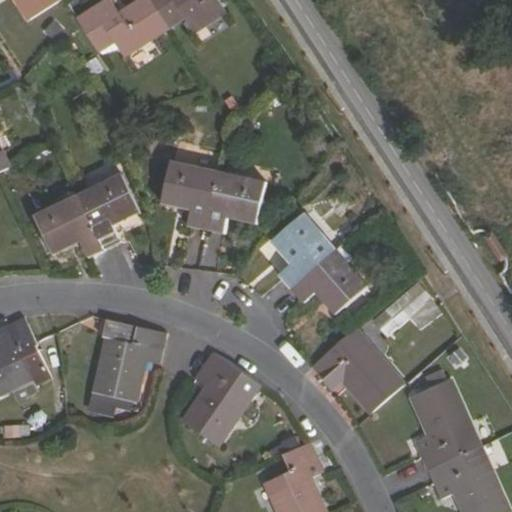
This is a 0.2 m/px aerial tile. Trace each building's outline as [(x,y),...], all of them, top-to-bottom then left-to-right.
[(18,0),(30,18),(57,0),(18,0)] [(152,0),(132,0),(119,9),(113,0),(103,0),(79,16),(101,49),(118,38),(127,52),(169,24),(152,0)] [(196,25),(226,5),(222,0),(152,0),(169,24),(188,11),(196,25)] [(416,0),(432,23),(466,0),(416,0)] [(129,125),(142,121),(139,109),(125,113),(129,125)] [(0,173),(2,172),(11,167),(4,152),(1,154),(0,151),(0,173)] [(166,203),(195,209),(192,225),(211,229),(223,172),(175,161),(166,203)] [(115,222),(142,208),(123,170),(80,192),(106,244),(122,236),(115,222)] [(223,172),(211,229),(228,233),(231,217),(261,223),(270,182),(223,172)] [(55,252),(81,239),(89,253),(106,244),(80,192),(36,213),(55,252)] [(308,213),(275,241),(295,264),(283,275),(295,289),(340,251),(308,213)] [(308,303),(319,293),(340,315),(372,287),(340,251),(295,289),(308,303)] [(418,280),(373,321),(389,338),(434,297),(418,280)] [(100,334),(107,336),(95,392),(115,395),(132,398),(134,399),(142,359),(159,361),(165,331),(104,318),(100,334)] [(10,326),(0,330),(0,347),(0,348),(0,347),(0,391),(30,378),(19,354),(35,348),(34,346),(23,321),(10,326)] [(335,391),(347,381),(374,412),(404,386),(357,331),(316,366),(314,367),(335,391)] [(209,388),(186,421),(220,443),(260,382),(213,351),(195,378),(209,388)] [(453,380),(416,396),(434,435),(419,442),(432,470),(483,447),(453,380)] [(112,410),(113,403),(115,395),(95,392),(92,407),(112,410)] [(113,403),(131,406),(132,398),(115,395),(113,403)] [(290,472),(267,483),(280,511),(324,511),(310,479),(324,471),(318,457),(312,443),(283,457),(290,472)] [(444,498),(460,491),(469,511),(511,511),(511,510),(483,447),(432,470),(444,498)]
